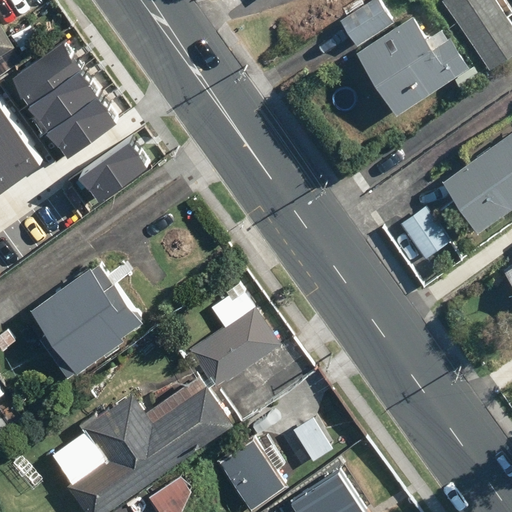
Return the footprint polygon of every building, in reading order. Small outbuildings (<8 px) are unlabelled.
[(396,16),(385,0),(364,0),(345,13),(362,38),(396,16)] [(511,49),(511,7),(506,0),(453,0),(498,60),(511,49)] [(0,56),(21,42),(0,9),(0,56)] [(440,38),(421,9),(365,45),(404,106),(476,59),(456,28),(440,38)] [(0,114),(0,210),(1,211),(54,162),(18,122),(13,126),(1,113),(0,114)] [(511,204),(511,129),(450,174),(487,223),(511,204)] [(432,200),(405,220),(431,255),(457,235),(432,200)] [(36,302),(54,325),(46,332),(77,370),(85,363),(88,366),(153,313),(102,249),(36,302)] [(244,278),(229,288),(243,307),(194,343),(222,383),(286,337),(244,278)] [(78,479),(75,481),(97,511),(101,511),(240,412),(207,366),(151,406),(137,386),(87,422),(91,427),(58,451),(78,479)] [(319,409),(296,427),(318,456),(341,438),(319,409)] [(255,430),(220,457),(256,503),(291,477),(255,430)] [(199,511),(210,504),(179,463),(147,487),(165,511),(199,511)] [(375,503),(343,463),(279,508),(282,511),(367,511),(375,503)]
